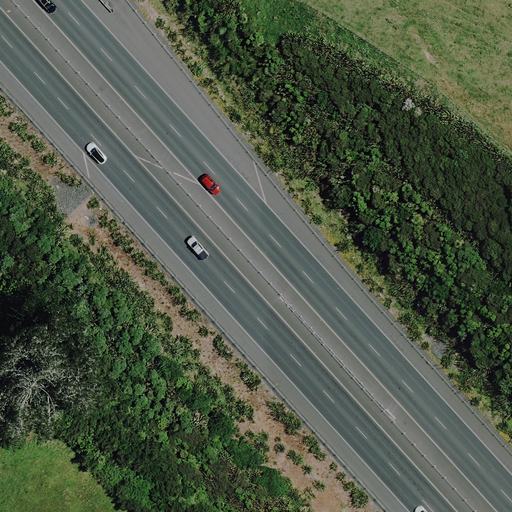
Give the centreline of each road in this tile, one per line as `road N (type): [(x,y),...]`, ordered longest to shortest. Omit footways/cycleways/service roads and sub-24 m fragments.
road 1 (motorway): [(58,0),(511,503)]
road 2 (motorway): [(435,511),(0,27)]
